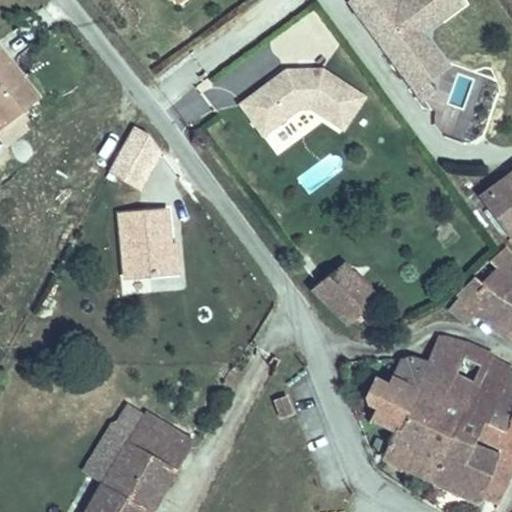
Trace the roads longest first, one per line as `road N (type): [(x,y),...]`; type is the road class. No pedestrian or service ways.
road 1 (residential): [(64,0),(276,275),(318,352)]
road 2 (residential): [(318,352),(392,346),(449,323),(511,348)]
road 3 (residential): [(318,352),(363,473),(408,511)]
